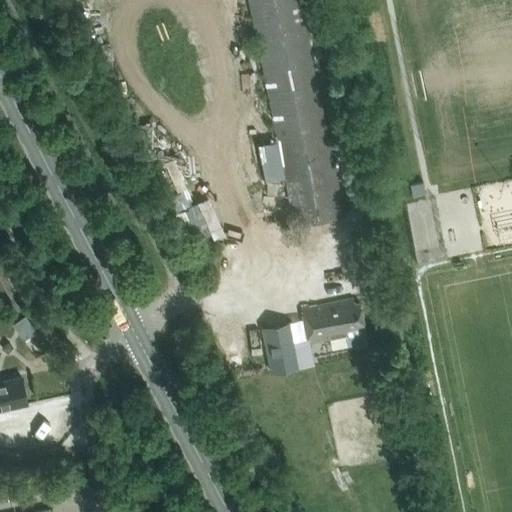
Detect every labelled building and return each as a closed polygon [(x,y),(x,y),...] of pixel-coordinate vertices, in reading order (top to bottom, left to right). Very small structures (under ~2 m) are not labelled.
[(344,214),(300,0),(246,0),(292,225),(344,214)] [(415,195),(426,193),(424,181),(413,183),(415,195)] [(345,330),(363,326),(359,303),(353,304),(352,298),(300,309),(307,343),(346,335),(345,330)] [(253,334),(240,337),(247,373),(264,370),(272,414),(333,403),(322,344),(287,350),(282,318),(251,323),(253,334)] [(0,408),(25,403),(20,377),(0,381),(0,408)]
